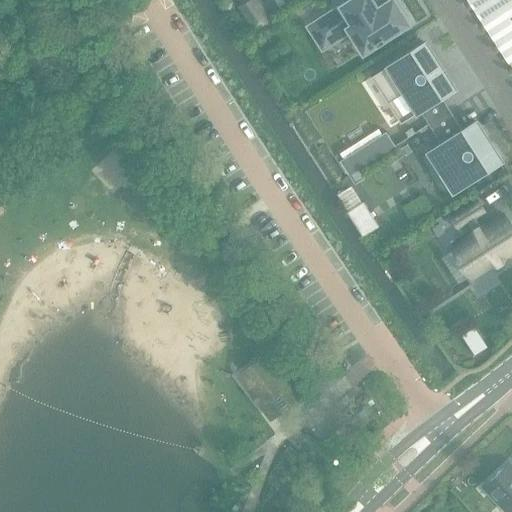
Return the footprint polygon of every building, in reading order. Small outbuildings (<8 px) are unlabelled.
[(259,0),(248,0),(238,7),(255,34),(274,22),(259,0)] [(347,0),(349,2),(310,27),(311,28),(322,21),(334,38),(329,41),(330,42),(350,29),(364,50),(377,42),(378,44),(385,40),(383,38),(403,25),(407,32),(413,29),(394,0),(390,3),(389,2),(387,4),(384,0),(347,0)] [(511,0),(467,0),(509,63),(511,61),(511,21),(509,17),(511,14),(511,0)] [(434,120),(456,106),(447,92),(460,83),(459,82),(456,84),(427,39),(429,38),(428,37),(375,71),(375,72),(380,69),(395,92),(410,82),(424,105),(404,117),(405,119),(425,105),(434,120)] [(481,117),(468,126),(456,106),(434,120),(446,139),(437,145),(438,146),(440,145),(464,183),(463,185),(464,186),(507,158),(506,157),(504,158),(480,119),(481,118),(481,117)] [(344,159),(340,161),(349,175),(395,145),(387,132),(382,134),(344,159)] [(348,211),(347,212),(363,237),(379,226),(363,201),(362,202),(348,211)] [(469,235),(454,244),(472,274),(506,252),(508,256),(511,253),(511,228),(505,217),(484,230),(476,218),(483,213),(476,201),(453,216),(460,227),(469,221),(477,234),(471,238),(469,235)] [(464,332),(476,352),(488,345),(476,325),(464,332)] [(268,353),(238,377),(262,407),(292,383),(268,353)] [(333,441),(346,428),(336,419),(323,432),(333,441)] [(355,429),(345,438),(354,446),(363,437),(355,429)] [(336,452),(330,458),(337,465),(343,459),(336,452)] [(482,486),(507,511),(511,511),(511,465),(508,461),(482,486)] [(281,492),(272,502),(280,509),(289,499),(281,492)]
